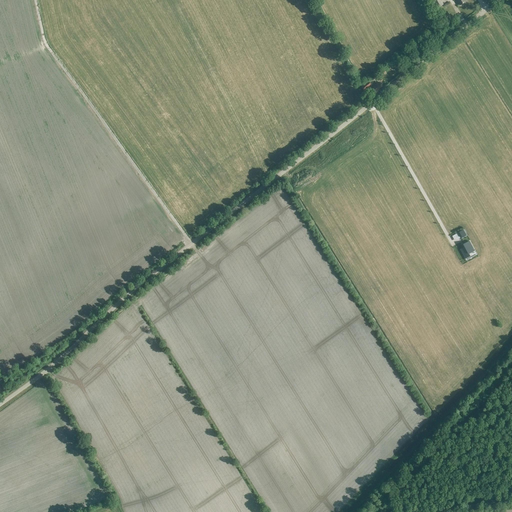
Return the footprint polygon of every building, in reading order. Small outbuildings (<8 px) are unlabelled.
[(431,0),(437,9),(443,5),(440,0),(431,0)] [(404,69),(412,62),(410,61),(403,67),(404,69)] [(382,87),(379,82),(372,86),(371,85),(368,81),(361,87),(364,91),(367,88),(372,96),(379,91),(378,89),(382,87)] [(460,238),(466,235),(463,230),(457,233),(458,233),(460,238)] [(469,241),(464,244),(465,247),(467,250),(464,252),(467,258),(476,253),(469,241)]
